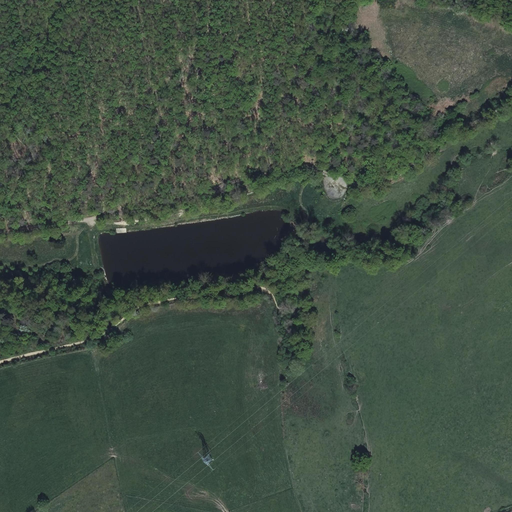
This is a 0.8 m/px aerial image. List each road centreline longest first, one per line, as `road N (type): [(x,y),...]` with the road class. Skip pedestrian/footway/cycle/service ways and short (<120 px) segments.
road 1 (track): [(322,173),(310,168),(125,214),(0,231)]
road 2 (track): [(511,93),(397,173),(322,173)]
road 3 (track): [(0,360),(106,331),(151,302)]
